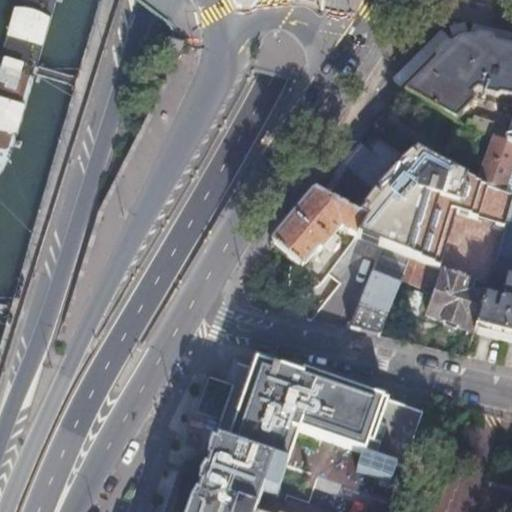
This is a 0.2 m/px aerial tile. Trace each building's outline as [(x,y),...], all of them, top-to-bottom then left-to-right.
[(0,171),(1,169),(52,0),(17,0),(0,56),(0,171)] [(446,52),(402,96),(453,124),(454,125),(471,108),(473,102),(511,111),(511,116),(507,136),(491,131),(492,127),(476,121),(475,125),(464,122),(462,129),(473,135),(511,148),(511,51),(509,51),(470,42),(464,42),(458,44),(452,47),(446,52)] [(511,201),(511,148),(473,135),(462,129),(454,125),(453,124),(447,142),(441,157),(479,171),(474,186),(511,201)] [(408,262),(484,291),(510,208),(511,202),(511,201),(474,186),(437,169),(412,155),(386,188),(357,222),(362,225),(354,240),(380,252),(408,262)] [(354,240),(362,225),(357,222),(311,196),(307,201),(301,209),(291,221),(270,246),(300,271),(311,258),(314,260),(323,249),(329,254),(334,248),(332,246),(339,238),(335,235),(338,231),(354,240)] [(511,208),(510,208),(484,291),(481,301),(470,337),(511,346),(511,281),(511,278),(511,208)] [(380,252),(347,334),(361,337),(377,341),(399,284),(408,262),(380,252)] [(470,337),(481,301),(484,291),(408,262),(399,284),(434,296),(424,323),(447,330),(470,337)] [(255,511),(272,465),(225,450),(214,446),(190,511),(173,511),(172,511),(171,511),(255,511)]
